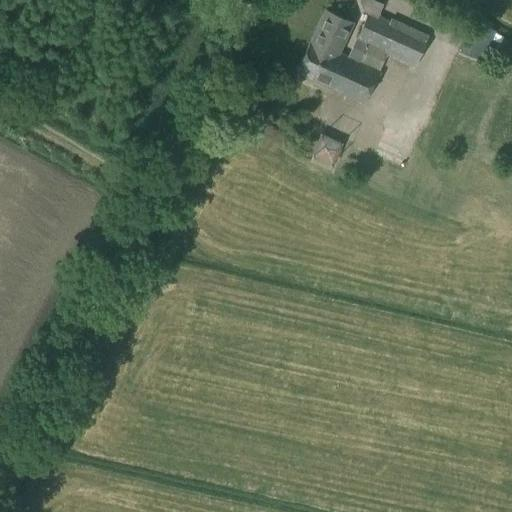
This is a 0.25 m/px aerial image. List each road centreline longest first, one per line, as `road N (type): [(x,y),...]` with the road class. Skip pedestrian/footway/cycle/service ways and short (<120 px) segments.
road 1 (unclassified): [(0,491),(246,0)]
road 2 (track): [(146,194),(0,112)]
